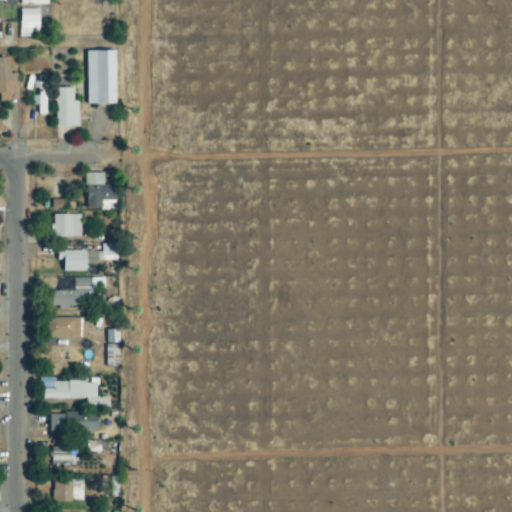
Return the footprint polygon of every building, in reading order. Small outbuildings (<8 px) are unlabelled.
[(19,10),(19,30),(38,30),(38,10),(19,10)] [(113,51),(85,51),(86,105),(114,105),(113,51)] [(0,102),(17,102),(16,74),(9,74),(9,58),(0,58),(0,102)] [(55,128),(78,127),(77,101),(72,101),(72,88),(54,88),(55,128)] [(103,174),(85,173),(85,208),(100,209),(100,201),(115,201),(115,186),(103,186),(103,174)] [(52,214),(52,237),(79,238),(80,215),(52,214)] [(62,272),(85,272),(85,262),(116,263),(116,245),(100,245),(100,252),(63,251),(62,272)] [(50,308),(91,307),(90,278),(72,279),(72,291),(50,292),(50,308)] [(85,337),(85,318),(46,319),(46,337),(85,337)] [(108,409),(108,398),(95,398),(95,382),(52,382),(52,378),(39,378),(39,400),(85,400),(85,409),(108,409)] [(96,432),(96,414),(48,413),(48,431),(96,432)] [(75,466),(75,450),(50,449),(50,465),(75,466)] [(82,481),(51,480),(51,502),(82,503),(82,481)]
